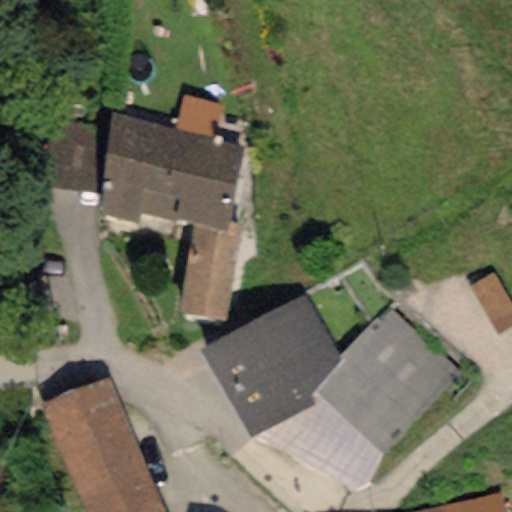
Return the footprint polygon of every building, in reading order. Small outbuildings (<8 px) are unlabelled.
[(173,133),(111,117),(109,131),(102,194),(100,218),(137,224),(139,212),(194,225),(225,233),(227,223),(241,153),(214,147),(221,108),(181,98),(173,133)] [(102,194),(109,131),(50,125),(43,187),(102,194)] [(238,225),(227,223),(225,233),(194,225),(178,314),(223,319),(238,225)] [(305,296),(202,348),(250,440),(315,406),(311,394),(339,360),(305,296)] [(386,313),(339,360),(311,394),(315,406),(250,440),(354,489),(367,483),(378,457),(455,381),(386,313)] [(163,511),(109,379),(43,406),(86,511),(163,511)] [(419,511),(500,511),(498,496),(419,511)]
